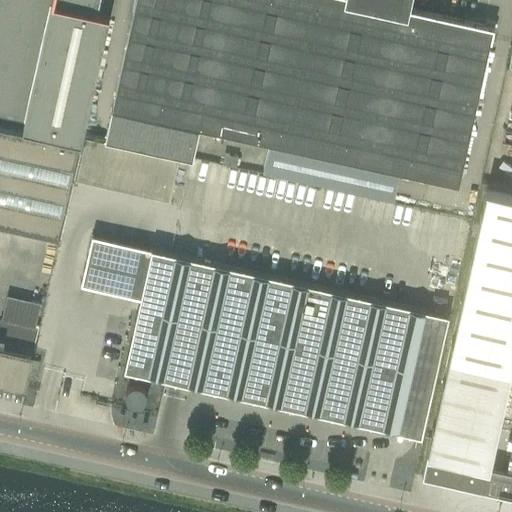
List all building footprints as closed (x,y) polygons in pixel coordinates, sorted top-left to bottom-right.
[(0,0),(0,115),(23,121),(49,0),(0,0)] [(21,130),(80,144),(88,107),(109,16),(94,12),(96,0),(49,0),(23,121),(21,130)] [(190,156),(196,127),(223,0),(134,0),(104,137),(190,156)] [(223,0),(196,127),(268,142),(399,171),(457,184),(494,26),(398,4),(399,0),(223,0)] [(0,125),(0,223),(58,237),(63,218),(80,144),(21,130),(0,125)] [(225,153),(222,163),(235,166),(237,156),(225,153)] [(422,475),(481,489),(487,465),(508,367),(511,367),(511,193),(486,188),(422,475)] [(135,218),(131,241),(202,251),(206,228),(135,218)] [(140,296),(151,247),(93,235),(82,284),(140,296)] [(170,379),(344,418),(365,423),(366,423),(366,422),(403,430),(402,431),(421,435),(448,314),(151,247),(140,296),(136,310),(123,369),(165,379),(170,379)] [(5,294),(0,317),(0,319),(36,328),(42,302),(5,294)] [(0,380),(23,386),(27,367),(32,348),(36,328),(0,319),(0,380)] [(511,470),(487,465),(481,489),(511,495),(511,470)]
